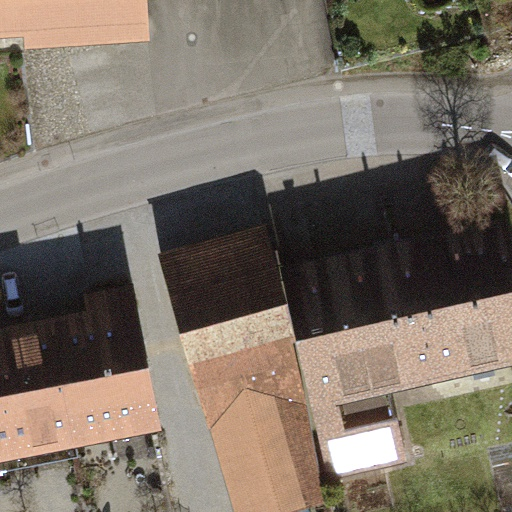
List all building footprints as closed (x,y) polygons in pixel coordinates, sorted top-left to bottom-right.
[(148,0),(0,0),(0,45),(26,44),(27,60),(151,53),(148,0)] [(289,279),(316,395),(318,395),(387,379),(511,350),(511,255),(506,229),(429,247),(429,250),(387,260),(386,257),(289,279)] [(260,236),(164,263),(205,405),(299,379),(301,378),(260,236)] [(0,342),(0,472),(81,457),(76,431),(156,416),(132,289),(94,296),(97,313),(52,322),(53,332),(0,342)] [(299,379),(205,405),(237,511),(256,511),(258,511),(288,502),(317,494),(301,443),(311,440),(299,379)] [(387,379),(318,395),(328,441),(397,425),(387,379)] [(328,441),(327,441),(334,469),(403,453),(397,425),(328,441)] [(290,511),(288,502),(258,511),(290,511)]
